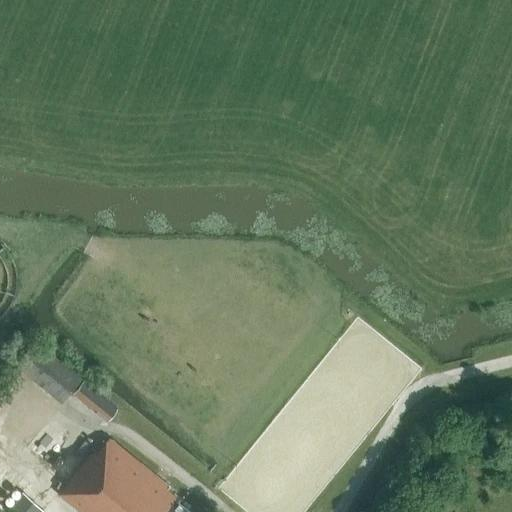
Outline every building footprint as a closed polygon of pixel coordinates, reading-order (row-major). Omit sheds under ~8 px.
[(82,376),(35,338),(15,363),(62,402),(82,376)] [(118,409),(83,381),(73,393),(107,422),(118,409)] [(192,511),(179,501),(181,498),(168,488),(170,485),(110,436),(97,452),(94,450),(65,485),(61,481),(57,486),(62,489),(59,493),(82,511),(192,511)] [(0,490),(0,509),(9,500),(0,490)] [(7,511),(42,511),(44,510),(24,491),(6,511),(7,511)]
